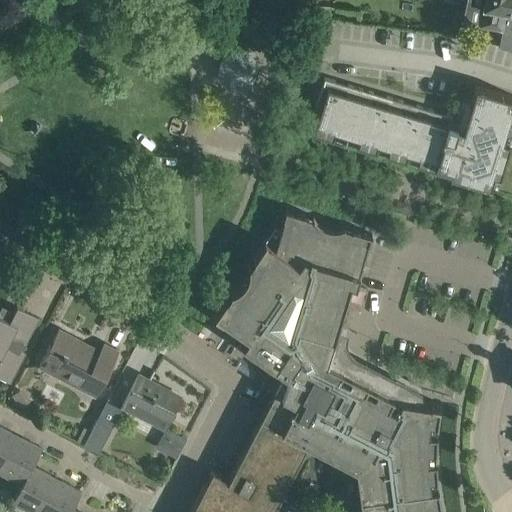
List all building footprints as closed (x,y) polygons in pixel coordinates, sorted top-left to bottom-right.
[(511,0),(466,0),(462,21),(502,29),(498,46),(511,49),(511,0)] [(321,5),(310,4),(308,17),(328,20),(330,6),(321,5)] [(511,95),(475,85),(462,127),(457,126),(457,125),(449,123),(451,115),(324,77),(315,107),(316,107),(318,101),(322,102),(313,132),(332,138),(333,135),(334,131),(346,135),(344,141),(345,142),(347,135),(359,139),(358,143),(357,143),(357,145),(376,151),(378,144),(389,148),(387,152),(387,151),(386,154),(406,160),(408,153),(419,157),(417,161),(417,160),(416,163),(436,169),(437,165),(450,168),(449,173),(491,186),(492,184),(490,183),(493,172),(497,173),(500,174),(511,132),(511,110),(511,108),(511,95)] [(212,469),(189,511),(286,511),(287,510),(279,500),(308,443),(355,467),(361,511),(442,511),(440,504),(436,477),(435,450),(436,431),(439,404),(404,399),(404,393),(329,353),(350,283),(356,285),(372,234),(344,226),(342,237),(292,222),(297,213),(285,208),(275,247),(264,244),(266,240),(265,239),(249,263),(247,272),(245,278),(234,288),(229,289),(213,314),(242,333),(238,340),(234,339),(271,365),(261,384),(274,391),(228,479),(212,469)] [(22,342),(26,344),(39,318),(17,306),(9,321),(0,316),(0,377),(10,382),(26,353),(18,349),(22,342)] [(58,328),(39,366),(95,395),(119,350),(103,342),(98,352),(82,343),(83,341),(58,328)] [(137,376),(122,404),(165,426),(179,397),(137,376)] [(83,444),(98,452),(111,428),(96,420),(83,444)] [(0,466),(16,436),(10,434),(11,432),(0,425),(0,466)] [(9,477),(21,484),(31,465),(32,465),(41,448),(22,437),(21,439),(16,436),(0,466),(0,468),(11,474),(9,477)] [(26,505),(38,511),(55,479),(50,477),(51,475),(32,465),(31,465),(21,484),(12,501),(24,508),(26,505)] [(319,499),(327,484),(303,472),(295,487),(319,499)] [(68,511),(71,508),(72,509),(81,491),(62,481),(61,482),(55,479),(38,511),(39,511),(68,511)]
